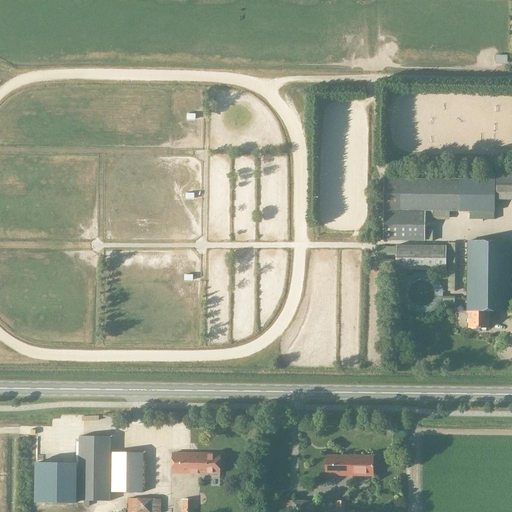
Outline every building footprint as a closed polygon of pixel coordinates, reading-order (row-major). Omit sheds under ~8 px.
[(194,106),(185,105),(185,117),(193,117),(194,106)] [(382,240),(399,240),(425,241),(425,211),(494,211),(494,190),(511,190),(511,169),(494,169),(494,179),(383,179),(382,210),(382,240)] [(183,185),(184,201),(192,201),(191,185),(183,185)] [(478,240),(478,222),(466,222),(466,239),(478,240)] [(509,311),(510,242),(467,241),(466,313),(469,313),(468,328),(488,328),(488,311),(509,311)] [(446,247),(396,247),(396,271),(446,271),(446,247)] [(89,501),(109,501),(110,437),(79,436),(78,501),(84,501),(84,506),(89,506),(89,501)] [(112,453),(112,492),(142,493),(143,453),(112,453)] [(172,453),(172,473),(219,474),(220,454),(172,453)] [(325,455),(325,475),(372,476),(373,456),(325,455)] [(74,503),(75,463),(35,462),(35,502),(74,503)] [(161,511),(162,499),(128,498),(127,511),(161,511)] [(192,511),(192,510),(192,500),(182,499),(181,511),(192,511)] [(315,511),(316,501),(281,501),(280,511),(315,511)] [(344,511),(345,501),(335,501),(334,511),(344,511)]
